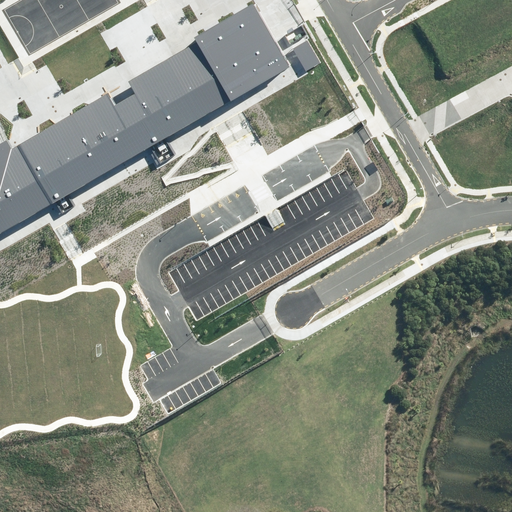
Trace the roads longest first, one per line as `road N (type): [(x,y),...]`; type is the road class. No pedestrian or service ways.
road 1 (residential): [(452,220),(290,310)]
road 2 (residential): [(406,135),(342,27)]
